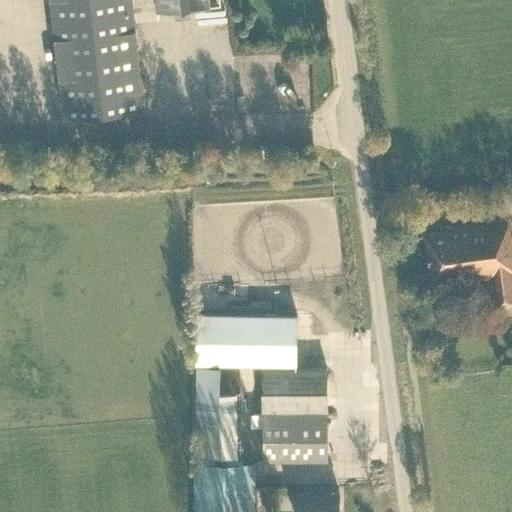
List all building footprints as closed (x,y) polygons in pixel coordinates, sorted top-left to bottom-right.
[(51,0),(65,116),(144,107),(132,0),(51,0)] [(191,15),(190,6),(206,4),(206,0),(156,0),(157,9),(174,7),(175,17),(191,15)] [(511,241),(509,216),(440,225),(440,228),(424,230),(430,281),(457,278),(457,281),(491,277),(494,307),(511,305),(511,241)] [(202,283),(197,296),(213,302),(218,289),(202,283)] [(196,361),(297,363),(297,315),(196,313),(196,361)] [(327,458),(326,367),(263,367),(264,459),(327,458)] [(339,511),(340,488),(294,488),(293,511),(339,511)] [(255,511),(255,503),(198,504),(198,511),(255,511)]
